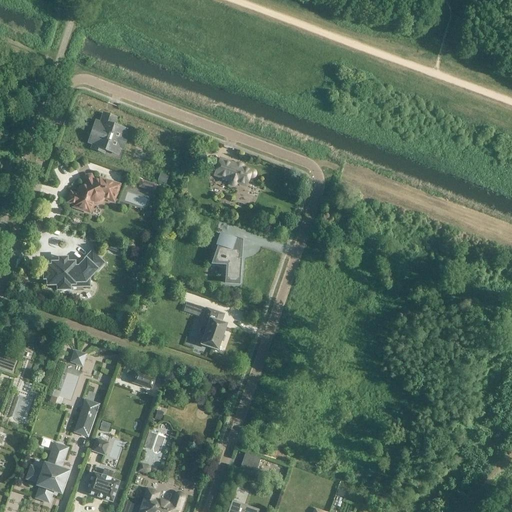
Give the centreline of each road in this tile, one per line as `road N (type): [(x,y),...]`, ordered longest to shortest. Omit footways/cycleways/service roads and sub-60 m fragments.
road 1 (residential): [(0,279),(71,82),(86,80),(316,171),(319,185),(207,511)]
road 2 (track): [(511,103),(232,0)]
